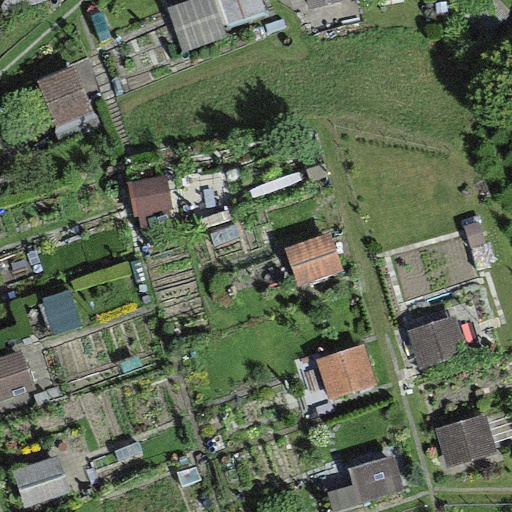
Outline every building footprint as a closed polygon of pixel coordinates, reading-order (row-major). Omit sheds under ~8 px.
[(189,47),(278,13),(273,0),(187,0),(173,6),(189,47)] [(43,79),(64,126),(100,110),(79,63),(43,79)] [(339,402),(386,385),(370,340),(323,356),(339,402)] [(0,399),(42,384),(28,346),(0,356),(0,399)] [(458,464),(492,450),(479,419),(445,432),(458,464)] [(28,501),(73,493),(67,458),(22,466),(28,501)]
